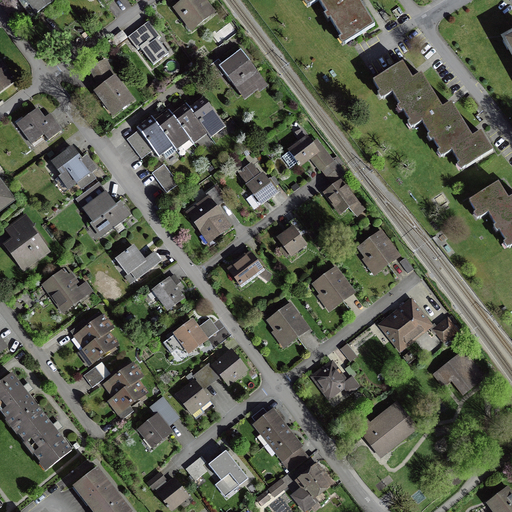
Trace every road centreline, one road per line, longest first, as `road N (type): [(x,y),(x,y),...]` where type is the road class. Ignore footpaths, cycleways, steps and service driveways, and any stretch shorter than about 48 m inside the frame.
road 1 (residential): [(46,77),(194,275)]
road 2 (residential): [(0,302),(100,437)]
road 3 (residential): [(275,385),(408,286)]
road 4 (residential): [(275,385),(375,511)]
road 5 (residential): [(421,21),(511,137)]
road 6 (residential): [(194,275),(312,188)]
road 7 (residential): [(194,275),(275,385)]
road 8 (residential): [(46,77),(146,0)]
road 9 (residential): [(179,459),(275,385)]
